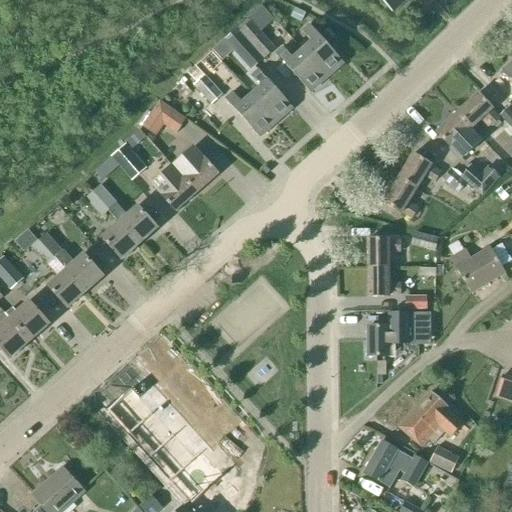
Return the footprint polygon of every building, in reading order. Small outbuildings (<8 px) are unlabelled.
[(379,0),(392,14),(407,0),(379,0)] [(240,33),(265,59),(275,50),(251,22),(240,33)] [(343,64),(310,26),(302,32),(312,42),(302,51),(327,79),(343,64)] [(251,72),(265,59),(240,33),(238,31),(225,44),(251,72)] [(310,93),(327,79),(302,51),(292,59),(283,49),(276,55),(310,93)] [(511,62),(501,73),(511,84),(511,62)] [(261,87),(251,95),(276,123),(292,109),(259,71),(252,77),(261,87)] [(193,86),(210,106),(222,96),(204,76),(193,86)] [(259,138),(276,123),(251,95),(241,104),(233,94),(226,100),(259,138)] [(477,94),(457,114),(471,129),(483,118),(491,126),(498,120),(490,111),(492,110),(477,94)] [(186,121),(160,103),(150,116),(151,117),(176,135),(186,121)] [(511,130),(511,112),(508,108),(499,116),(511,130)] [(471,129),(457,114),(436,134),(461,160),(481,141),(470,130),(471,129)] [(132,180),(145,169),(125,146),(112,157),(132,180)] [(182,178),(196,194),(218,175),(204,159),(203,160),(193,149),(183,158),(172,167),(182,178)] [(413,155),(398,179),(416,190),(424,177),(434,183),(440,173),(430,167),(431,166),(413,155)] [(467,184),(482,197),(498,179),(486,168),(481,174),(471,166),(460,178),(467,184)] [(196,194),(182,178),(172,167),(152,185),(175,213),(196,194)] [(442,180),(458,194),(467,184),(460,178),(451,170),(442,180)] [(407,204),(416,190),(398,179),(383,204),(401,215),(402,213),(412,219),(417,210),(407,204)] [(109,210),(115,204),(99,187),(93,192),(109,210)] [(85,200),(101,217),(109,210),(93,192),(85,200)] [(138,207),(119,223),(139,245),(157,229),(138,207)] [(139,245),(119,223),(112,230),(101,239),(121,261),(139,245)] [(29,230),(16,242),(25,252),(31,247),(38,240),(29,230)] [(46,234),(38,241),(85,293),(103,277),(84,255),(74,264),(62,251),(62,252),(46,234)] [(414,235),(411,246),(434,253),(437,241),(414,235)] [(67,310),(85,293),(38,241),(31,248),(58,278),(47,287),(67,310)] [(367,241),(367,269),(388,269),(388,252),(400,252),(399,242),(388,242),(388,241),(367,241)] [(503,270),(489,248),(471,259),(466,250),(450,260),(471,295),(505,274),(503,270)] [(0,260),(0,279),(10,291),(23,279),(3,258),(0,260)] [(388,269),(367,269),(367,298),(388,298),(388,296),(400,296),(400,285),(388,285),(388,269)] [(405,297),(405,310),(425,310),(425,297),(405,297)] [(18,312),(9,319),(30,343),(49,325),(29,302),(18,312)] [(0,323),(2,326),(0,327),(0,348),(10,360),(30,343),(9,319),(4,313),(0,316),(0,323)] [(391,327),(367,328),(368,357),(389,357),(389,338),(411,338),(411,326),(419,326),(419,314),(399,313),(399,325),(391,325),(391,327)] [(152,385),(139,397),(132,390),(107,412),(191,504),(185,510),(182,507),(176,511),(234,511),(227,504),(239,493),(233,486),(240,477),(241,470),(219,446),(213,452),(152,385)] [(448,410),(431,393),(399,429),(421,448),(439,427),(451,438),(463,424),(448,410)] [(381,442),(363,474),(390,489),(400,473),(404,475),(401,481),(413,488),(427,464),(415,457),(413,460),(381,442)] [(429,463),(450,475),(459,459),(437,447),(429,463)] [(61,511),(84,492),(64,470),(33,498),(46,511),(44,511),(61,511)] [(151,497),(139,508),(143,511),(159,511),(162,510),(151,497)] [(420,511),(404,503),(399,511),(420,511)]
